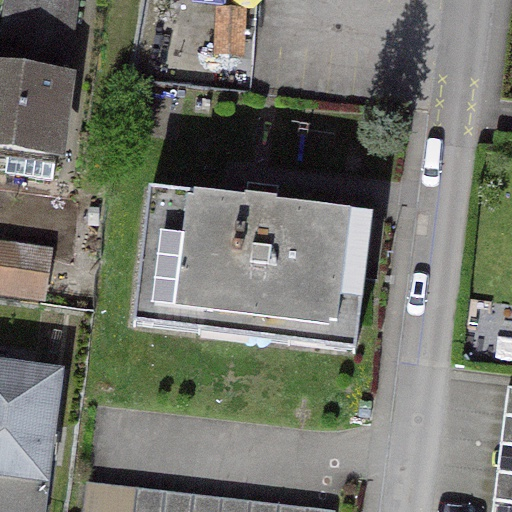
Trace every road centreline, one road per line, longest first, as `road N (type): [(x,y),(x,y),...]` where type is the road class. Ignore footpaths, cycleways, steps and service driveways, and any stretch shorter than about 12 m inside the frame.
road 1 (residential): [(134,0),(64,511)]
road 2 (residential): [(465,0),(402,511)]
